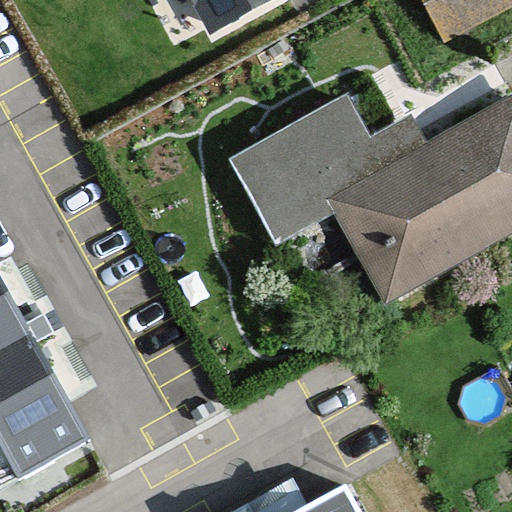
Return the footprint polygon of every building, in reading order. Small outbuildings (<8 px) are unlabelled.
[(186,0),(213,48),(297,2),(295,0),(186,0)] [(431,0),(448,32),(509,0),(431,0)] [(511,107),(430,154),(415,124),(373,146),(349,104),(228,172),(278,261),(342,225),(394,314),(511,245),(511,107)] [(0,281),(0,455),(19,489),(96,452),(0,281)] [(355,511),(345,493),(310,511),(355,511)]
